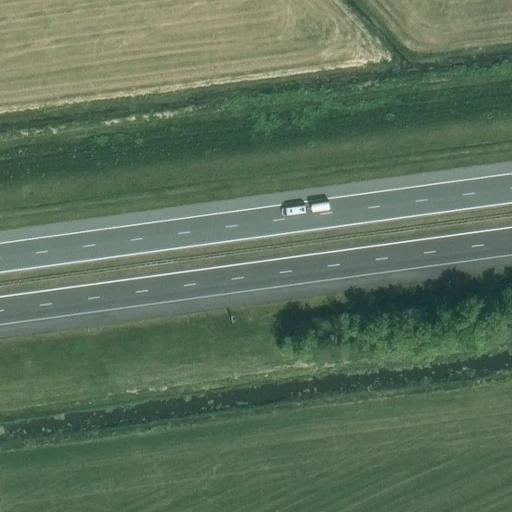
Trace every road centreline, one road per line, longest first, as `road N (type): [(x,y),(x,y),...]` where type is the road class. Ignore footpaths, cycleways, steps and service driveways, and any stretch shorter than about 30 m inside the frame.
road 1 (motorway): [(0,313),(511,243)]
road 2 (motorway): [(511,188),(0,257)]
